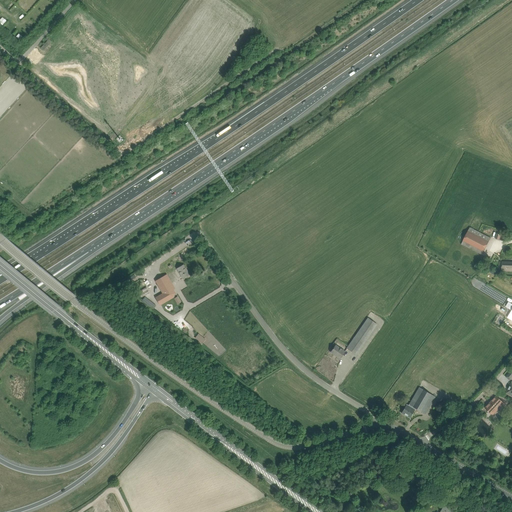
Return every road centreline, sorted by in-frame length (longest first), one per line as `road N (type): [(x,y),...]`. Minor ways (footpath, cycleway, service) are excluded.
road 1 (motorway): [(417,0),(7,275)]
road 2 (unclassified): [(372,427),(300,446),(271,441),(0,239)]
road 3 (motorway): [(86,249),(451,0)]
road 4 (unclassified): [(277,48),(122,153),(16,64)]
road 5 (unclassified): [(372,427),(362,408),(291,358),(207,245)]
road 6 (secondary): [(317,511),(154,388)]
road 7 (secondary): [(147,384),(0,264)]
road 8 (motorway): [(147,384),(117,431),(77,465),(33,472),(0,460)]
road 9 (motorway): [(22,511),(104,461),(154,388)]
road 10 (unclassified): [(420,442),(511,361)]
